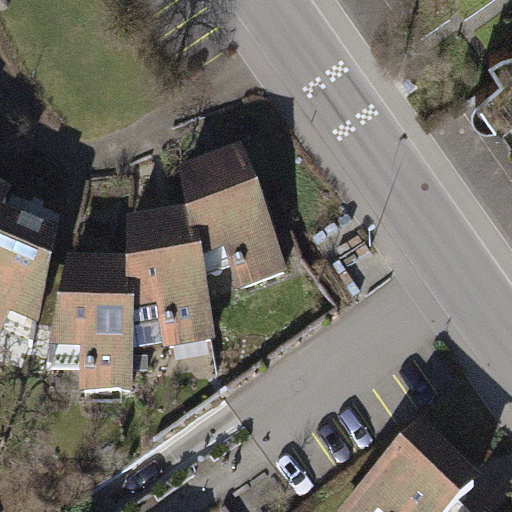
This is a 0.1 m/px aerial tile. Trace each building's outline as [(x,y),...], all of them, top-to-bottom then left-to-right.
[(511,54),(470,83),(511,144),(511,54)] [(294,282),(248,156),(179,175),(189,220),(210,310),(294,282)] [(189,220),(121,227),(123,267),(128,360),(223,354),(210,310),(189,220)] [(0,362),(29,371),(61,240),(0,223),(0,222),(0,362)] [(128,360),(123,267),(67,264),(47,391),(130,398),(128,360)] [(470,511),(487,493),(423,436),(355,511),(470,511)]
